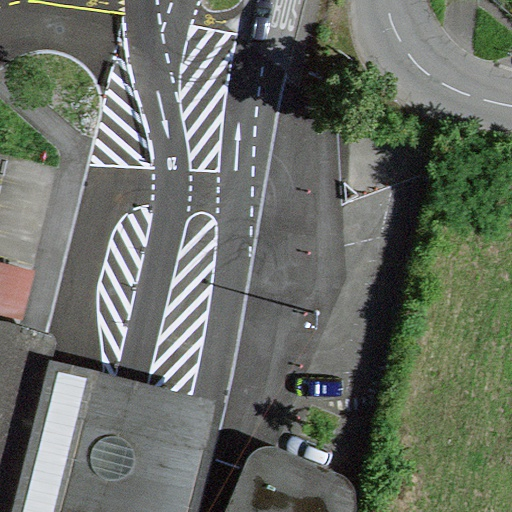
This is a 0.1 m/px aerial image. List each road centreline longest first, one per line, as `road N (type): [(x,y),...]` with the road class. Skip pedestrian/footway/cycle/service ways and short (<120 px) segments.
road 1 (primary): [(172,190),(99,511)]
road 2 (primary): [(176,511),(208,396),(241,194)]
road 3 (primary): [(241,194),(270,0)]
road 4 (primary): [(139,0),(172,190)]
road 5 (tertiary): [(511,103),(425,68),(406,48),(388,0)]
